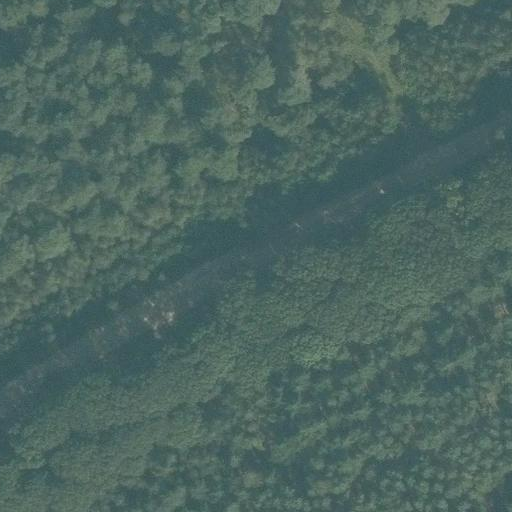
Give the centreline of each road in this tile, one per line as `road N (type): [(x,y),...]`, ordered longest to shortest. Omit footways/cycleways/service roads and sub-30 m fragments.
road 1 (track): [(0,395),(511,104)]
road 2 (track): [(0,487),(511,199)]
road 3 (track): [(430,150),(336,0)]
